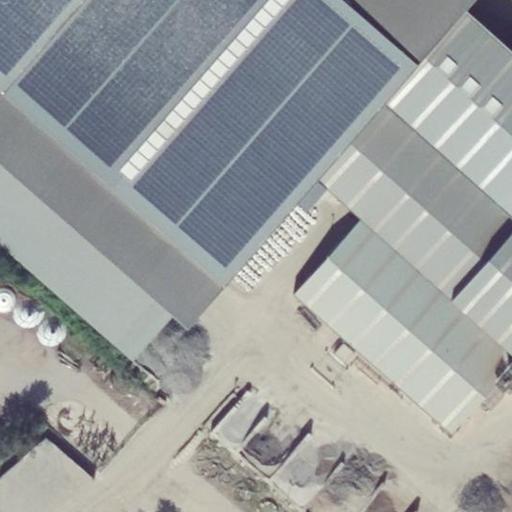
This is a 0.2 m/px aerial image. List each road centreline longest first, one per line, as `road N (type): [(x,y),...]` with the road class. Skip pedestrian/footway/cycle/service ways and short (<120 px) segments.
road 1 (unknown): [(233,350),(402,455),(452,463),(511,441)]
road 2 (unknown): [(0,114),(242,307)]
road 3 (unknown): [(242,307),(253,236),(278,168),(337,88)]
road 4 (unknown): [(83,511),(155,450),(210,390),(233,350)]
road 5 (unknown): [(213,0),(337,88)]
